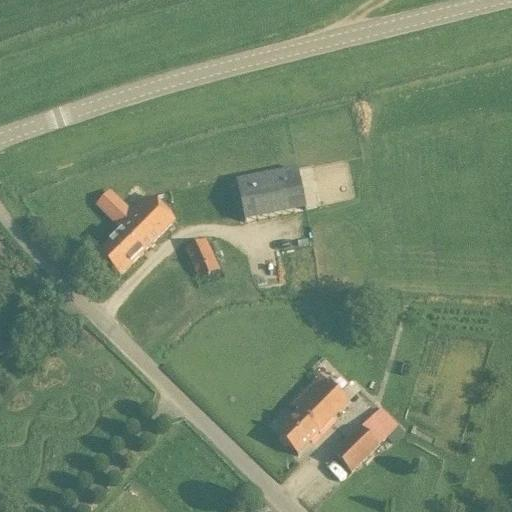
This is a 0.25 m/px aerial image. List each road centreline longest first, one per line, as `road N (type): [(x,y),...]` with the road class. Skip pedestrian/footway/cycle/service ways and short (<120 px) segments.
road 1 (tertiary): [(0,141),(113,102),(511,1)]
road 2 (unclassified): [(295,511),(0,214)]
